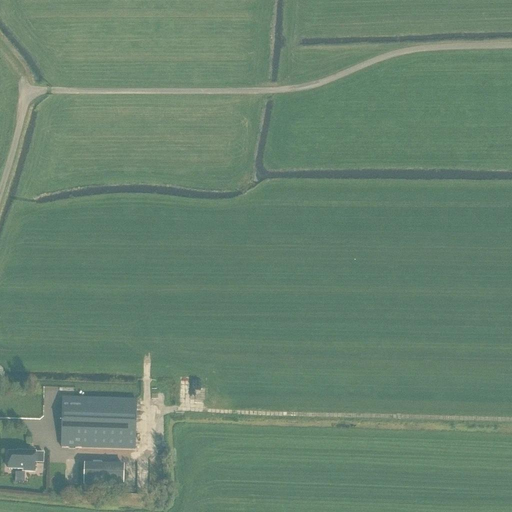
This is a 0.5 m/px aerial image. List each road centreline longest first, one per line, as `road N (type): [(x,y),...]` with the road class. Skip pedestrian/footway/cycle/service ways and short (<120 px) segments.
road 1 (unclassified): [(45,90),(284,89),(406,50),(511,45)]
road 2 (unclassified): [(45,90),(25,90),(0,192)]
